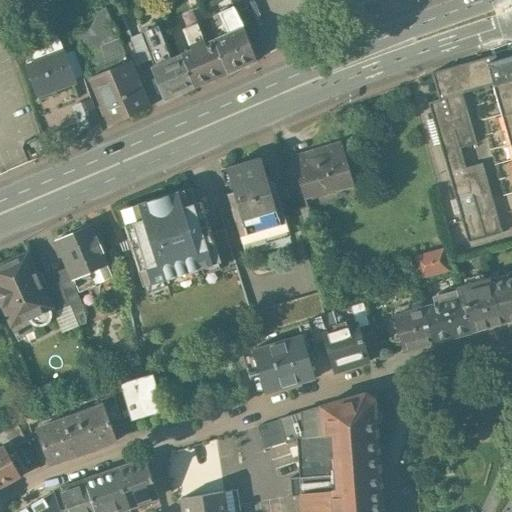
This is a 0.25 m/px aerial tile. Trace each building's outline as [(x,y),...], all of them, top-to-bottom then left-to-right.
[(187,0),(174,0),(180,13),(191,9),(187,0)] [(248,8),(244,0),(230,0),(232,6),(235,12),(248,8)] [(232,6),(217,12),(227,35),(242,29),(235,12),(232,6)] [(89,69),(87,70),(111,124),(147,109),(139,90),(140,89),(136,79),(133,80),(130,70),(120,45),(115,33),(116,32),(112,24),(111,25),(108,19),(80,35),(89,69)] [(196,23),(182,28),(190,50),(205,44),(196,23)] [(169,58),(157,26),(141,33),(151,58),(154,65),(169,58)] [(227,35),(213,41),(225,71),(226,73),(255,60),(242,29),(227,35)] [(151,58),(141,33),(131,37),(132,41),(141,62),(151,58)] [(132,41),(123,44),(120,45),(130,70),(142,65),(141,62),(132,41)] [(190,50),(180,54),(192,85),(225,71),(213,41),(205,44),(190,50)] [(64,54),(27,69),(39,100),(54,95),(53,91),(75,83),(64,54)] [(154,65),(150,66),(163,100),(193,87),(192,85),(180,54),(154,65)] [(493,55),(430,73),(437,98),(460,92),(491,83),(485,64),(495,61),(493,55)] [(511,56),(495,61),(485,64),(491,83),(511,156),(511,56)] [(511,156),(491,83),(460,92),(475,142),(459,147),(465,167),(481,162),(501,231),(511,228),(511,156)] [(481,162),(465,167),(459,147),(475,142),(460,92),(437,98),(427,101),(467,241),(501,231),(481,162)] [(340,145),(313,153),(313,152),(312,152),(313,156),(294,163),(304,197),(331,189),(332,192),(353,186),(340,144),(339,144),(340,145)] [(261,164),(227,175),(233,193),(227,195),(243,248),(289,234),(276,191),(270,193),(261,164)] [(183,190),(131,206),(136,222),(124,226),(128,239),(127,239),(142,287),(218,263),(220,262),(211,233),(205,215),(200,202),(188,205),(183,190)] [(313,225),(308,206),(294,210),(300,229),(313,225)] [(86,224),(73,229),(74,231),(55,239),(67,267),(72,279),(74,278),(79,291),(96,284),(90,271),(107,264),(102,252),(103,252),(95,235),(95,236),(90,224),(86,225),(86,224)] [(224,229),(211,233),(220,262),(218,263),(219,268),(235,263),(224,229)] [(13,258),(12,257),(11,257),(0,261),(0,262),(0,306),(2,308),(10,326),(27,319),(28,321),(31,323),(33,324),(35,325),(39,326),(42,325),(45,324),(46,323),(49,320),(50,318),(50,316),(50,313),(49,309),(52,308),(44,288),(45,282),(41,274),(37,270),(36,270),(27,251),(13,258)] [(442,251),(417,258),(421,276),(447,269),(442,251)] [(72,279),(67,267),(55,273),(59,282),(69,305),(73,315),(85,310),(77,292),(79,291),(74,278),(72,279)] [(489,278),(455,287),(458,297),(469,332),(505,322),(501,308),(497,308),(490,284),(489,278)] [(511,278),(490,284),(497,308),(501,308),(505,322),(511,319),(511,278)] [(44,288),(52,308),(54,312),(69,305),(59,282),(44,288)] [(318,292),(252,312),(258,333),(325,313),(318,292)] [(458,297),(422,308),(431,342),(469,332),(458,297)] [(363,303),(351,307),(356,322),(358,327),(369,324),(363,303)] [(431,342),(422,308),(393,316),(398,333),(403,351),(431,342)] [(320,316),(306,321),(313,342),(323,339),(321,333),(325,332),(320,316)] [(393,316),(382,319),(388,336),(398,333),(393,316)] [(325,332),(321,333),(323,339),(333,370),(368,360),(358,327),(356,322),(325,332)] [(300,337),(252,350),(264,393),(313,378),(300,337)] [(240,345),(229,348),(235,371),(246,368),(240,345)] [(151,376),(121,385),(131,421),(162,411),(151,376)] [(364,395),(300,414),(302,439),(296,441),(299,488),(300,494),(335,491),(335,492),(379,488),(373,401),(364,395)] [(114,396),(100,401),(102,406),(103,405),(109,421),(120,418),(114,396)] [(102,406),(35,430),(48,465),(115,441),(109,421),(103,405),(102,406)] [(300,414),(279,420),(286,443),(287,443),(287,444),(296,441),(302,439),(300,414)] [(279,420),(257,427),(261,440),(262,442),(264,450),(286,443),(279,420)] [(3,447),(0,448),(0,487),(19,477),(3,447)] [(145,460),(115,471),(127,508),(157,497),(145,460)] [(115,471),(84,482),(94,511),(114,511),(127,508),(115,471)] [(94,511),(84,482),(54,492),(60,511),(94,511)] [(335,492),(327,492),(328,511),(380,511),(379,488),(335,492)] [(240,511),(237,490),(230,492),(232,511),(240,511)] [(335,491),(300,494),(301,511),(328,511),(327,492),(335,492),(335,491)] [(52,492),(32,503),(37,511),(60,511),(54,492),(52,493),(52,492)] [(226,511),(224,492),(180,500),(182,511),(226,511)]
